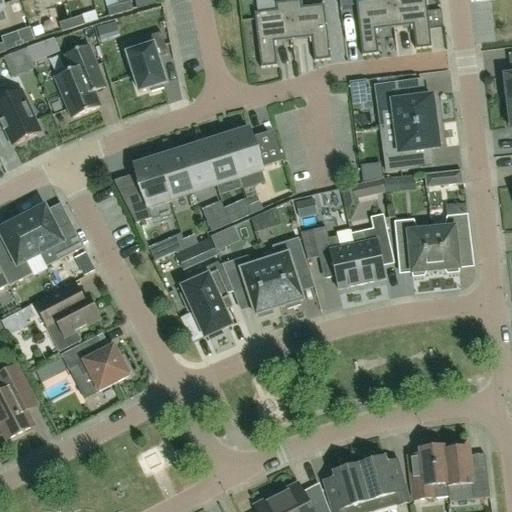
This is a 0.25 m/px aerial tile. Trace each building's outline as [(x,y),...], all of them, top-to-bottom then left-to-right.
[(374,0),(355,2),(362,57),(378,55),(375,32),(394,29),(390,0),(374,0)] [(390,0),(394,29),(413,27),(416,51),(432,49),(429,30),(443,28),(441,12),(427,13),(425,0),(390,0)] [(301,2),(288,4),(293,42),(311,39),(314,63),(330,61),(324,6),(302,9),(301,2)] [(131,3),(119,6),(121,15),(133,12),(131,3)] [(276,12),(254,14),(261,70),(277,68),(274,44),(293,42),(288,4),(275,5),(276,12)] [(121,15),(119,6),(107,10),(109,18),(121,15)] [(82,17),(71,21),(74,30),(85,26),(82,17)] [(62,33),(74,30),(71,21),(59,25),(62,33)] [(35,58),(60,50),(55,34),(30,42),(35,58)] [(138,53),(120,58),(132,101),(144,98),(145,102),(159,98),(158,94),(162,93),(161,90),(155,69),(169,65),(161,35),(136,42),(135,43),(138,53)] [(106,91),(97,71),(88,48),(66,57),(72,72),(56,79),(73,120),(99,109),(94,96),(106,91)] [(511,77),(505,78),(506,80),(502,80),(504,94),(507,94),(509,104),(511,103),(511,77)] [(365,82),(349,84),(351,92),(366,91),(365,82)] [(393,114),(395,129),(439,123),(436,101),(432,102),(432,98),(406,101),(403,84),(375,88),(379,116),(393,114)] [(22,91),(0,100),(0,117),(14,147),(42,134),(22,91)] [(439,123),(395,129),(397,144),(382,146),(386,174),(415,170),(413,153),(439,149),(438,145),(442,145),(439,123)] [(262,170),(251,135),(228,143),(238,177),(262,170)] [(215,184),(238,177),(228,143),(205,150),(215,184)] [(215,184),(205,150),(182,157),(192,192),(215,184)] [(159,165),(169,199),(192,192),(182,157),(159,165)] [(169,199),(159,165),(135,172),(147,211),(169,204),(168,199),(169,199)] [(424,176),(426,189),(462,185),(461,172),(424,176)] [(354,187),(341,190),(345,207),(358,204),(357,201),(370,198),(367,184),(354,187)] [(243,198),(221,207),(226,217),(229,226),(251,216),(248,208),(243,198)] [(314,200),(296,204),(299,220),(317,216),(314,200)] [(251,216),(263,211),(259,203),(248,208),(251,216)] [(22,221),(40,256),(54,249),(60,260),(83,249),(70,225),(56,232),(45,209),(36,213),(34,211),(23,217),(24,219),(22,221)] [(328,222),(345,221),(345,211),(328,211),(328,222)] [(351,235),(362,286),(385,281),(378,247),(389,244),(383,216),(370,219),(373,231),(351,235)] [(431,231),(435,273),(444,272),(447,276),(459,274),(459,270),(457,250),(460,247),(471,246),(467,216),(446,218),(444,230),(431,231)] [(218,231),(229,226),(226,217),(214,222),(218,231)] [(40,256),(22,221),(19,222),(18,220),(6,226),(7,228),(0,231),(0,235),(10,256),(0,260),(0,269),(10,287),(23,280),(33,275),(26,263),(40,256)] [(435,273),(431,231),(418,232),(413,222),(394,223),(397,253),(406,252),(409,255),(411,275),(412,275),(412,279),(424,278),(426,274),(435,273)] [(338,291),(362,286),(351,235),(350,231),(336,234),(337,238),(328,240),(326,229),(313,232),(319,260),(331,257),(338,291)] [(183,241),(186,249),(198,244),(194,236),(183,241)] [(176,255),(184,273),(219,257),(211,240),(176,255)] [(175,254),(186,249),(183,241),(171,246),(175,254)] [(265,264),(279,309),(286,307),(287,311),(301,306),(299,303),(302,302),(293,275),(307,270),(298,242),(274,249),(278,260),(265,264)] [(279,309),(265,264),(252,269),(248,258),(222,266),(233,294),(247,290),(255,317),(258,316),(260,320),(273,315),(272,311),(279,309)] [(0,290),(9,287),(0,271),(0,290)] [(185,296),(182,298),(188,313),(192,311),(205,340),(209,339),(210,342),(222,336),(221,333),(232,328),(220,303),(229,299),(217,273),(182,289),(185,296)] [(76,286),(57,295),(35,307),(47,331),(59,354),(82,343),(76,333),(99,321),(87,297),(83,299),(76,286)] [(85,344),(61,357),(69,372),(77,368),(82,378),(89,374),(99,394),(129,378),(128,376),(131,374),(125,363),(122,364),(113,348),(92,358),(85,344)] [(16,368),(0,376),(0,388),(3,394),(0,395),(0,427),(7,441),(33,428),(26,414),(37,409),(27,389),(16,368)] [(435,487),(447,486),(448,486),(444,452),(445,452),(444,448),(420,451),(423,477),(411,478),(414,502),(436,499),(435,487)] [(448,486),(447,486),(449,504),(490,499),(487,476),(470,478),(468,450),(445,452),(444,452),(448,486)] [(384,459),(359,467),(371,511),(373,511),(396,506),(397,507),(408,504),(403,479),(398,461),(386,465),(384,459)] [(322,483),(328,500),(332,511),(371,511),(359,467),(333,474),(335,479),(322,483)] [(288,495),(278,500),(284,511),(329,511),(326,504),(312,511),(298,485),(286,490),(288,495)] [(284,511),(278,500),(268,505),(265,501),(254,507),(256,511),(284,511)]
